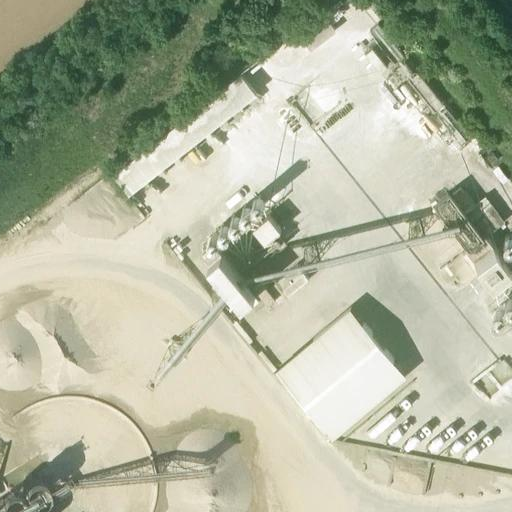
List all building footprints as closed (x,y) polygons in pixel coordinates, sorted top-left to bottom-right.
[(378,23),(364,7),(356,13),(369,29),(378,23)] [(323,12),(298,32),(311,48),(335,28),(323,12)] [(404,55),(378,23),(370,30),(395,62),(404,55)] [(389,64),(373,45),(366,51),(381,70),(389,64)] [(261,58),(245,71),(252,80),(268,68),(261,58)] [(404,62),(388,75),(396,84),(412,71),(404,62)] [(443,104),(418,72),(409,79),(435,111),(443,104)] [(242,73),(115,173),(128,190),(255,90),(242,73)] [(471,139),(446,107),(437,114),(463,145),(471,139)] [(449,128),(440,135),(453,151),(461,145),(449,128)] [(498,159),(492,152),(486,157),(492,164),(498,159)] [(480,190),(461,205),(451,191),(436,203),(469,248),(463,252),(478,271),(492,289),(511,274),(511,267),(487,235),(504,221),(480,190)] [(265,203),(265,201),(265,199),(264,197),(262,196),(259,195),(257,196),(255,197),(254,199),(253,201),(254,203),(255,205),(257,207),(260,207),(262,207),(264,205),(265,203)] [(243,208),(242,210),(243,213),(244,214),(246,216),(248,216),(251,216),(252,215),(254,213),(254,210),(254,208),(253,206),(251,205),(248,204),(246,205),(244,206),(243,208)] [(232,217),(231,219),(232,222),(233,224),(235,225),(237,225),(240,225),(241,224),(243,222),(243,219),(243,217),(241,215),(240,214),(237,213),(235,214),(233,215),(232,217)] [(281,229),(269,214),(254,227),(257,231),(253,235),(259,241),(263,238),(266,241),(272,237),(281,247),(288,241),(279,231),(281,229)] [(232,231),(232,229),(232,226),(230,224),(228,223),(226,223),(224,223),(222,224),(221,226),(220,229),(221,231),(222,233),(224,234),(226,235),(228,234),(230,233),(232,231)] [(221,240),(221,238),(221,236),(219,234),(218,232),(215,232),(213,232),(211,233),(210,235),(210,237),(210,239),(211,241),(213,243),(215,243),(216,244),(217,243),(219,242),(221,240)] [(247,276),(245,279),(216,244),(203,254),(248,309),(263,296),(253,284),(247,276)] [(463,252),(448,264),(463,283),(478,271),(463,252)] [(297,264),(276,281),(288,296),(310,279),(297,264)] [(511,275),(498,286),(504,294),(511,287),(511,275)] [(276,297),(261,278),(253,284),(263,296),(269,303),(276,297)] [(506,313),(506,311),(506,309),(505,308),(503,306),(501,306),(499,306),(497,308),(496,309),(496,312),(496,314),(497,315),(499,316),(501,317),(503,316),(505,315),(506,313)] [(364,321),(289,384),(321,421),(379,372),(395,359),(364,321)] [(379,372),(321,421),(333,437),(392,387),(379,372)] [(40,474),(0,499),(7,511),(32,511),(29,506),(51,493),(40,474)]
